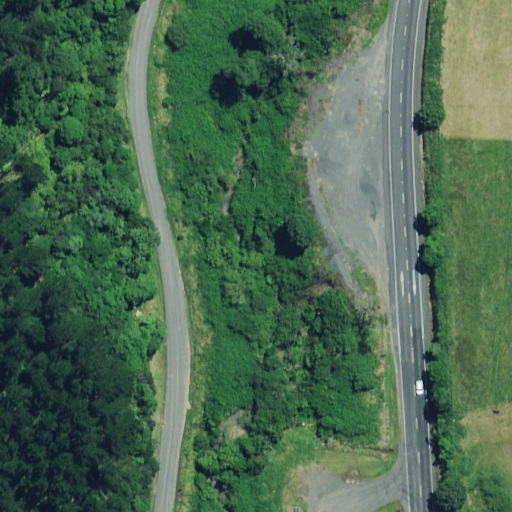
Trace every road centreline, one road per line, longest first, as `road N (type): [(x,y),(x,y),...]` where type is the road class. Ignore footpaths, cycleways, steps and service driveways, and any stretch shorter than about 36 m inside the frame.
road 1 (unclassified): [(151,0),(136,88),(176,336),(163,511)]
road 2 (primary): [(430,511),(404,119),(414,0)]
